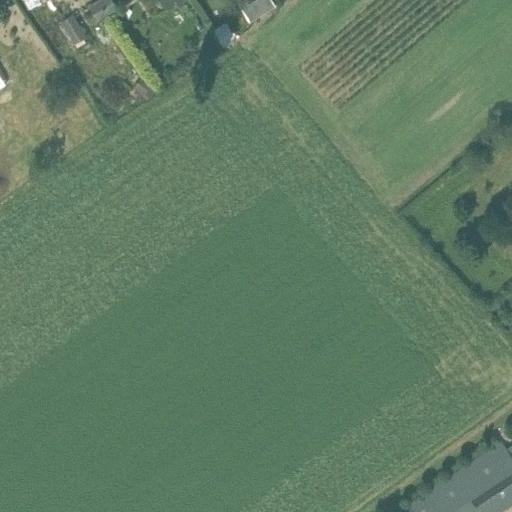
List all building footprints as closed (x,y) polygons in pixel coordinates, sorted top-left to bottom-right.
[(104,24),(113,18),(112,16),(108,10),(101,0),(94,0),(89,4),(97,17),(99,16),(104,24)] [(101,0),(108,10),(112,16),(109,10),(118,5),(114,0),(101,0)] [(180,0),(160,0),(166,9),(180,0)] [(251,0),(242,6),(251,19),(275,3),(272,0),(251,0)] [(77,45),(89,39),(75,16),(64,23),(77,45)] [(212,55),(216,42),(204,39),(201,52),(212,55)] [(144,93),(152,83),(152,82),(142,75),(134,86),(144,93)] [(0,143),(10,138),(0,120),(0,143)] [(497,511),(511,502),(511,442),(506,446),(501,439),(394,511),(393,511),(497,511)]
